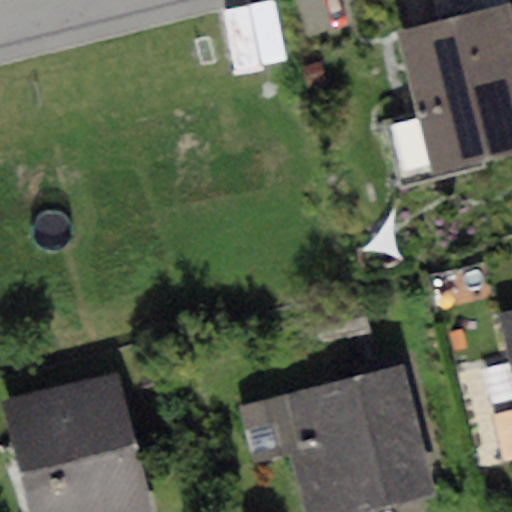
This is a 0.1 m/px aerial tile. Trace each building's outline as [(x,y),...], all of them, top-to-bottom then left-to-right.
[(511,34),(505,7),(396,33),(417,120),(391,127),(405,186),(511,160),(511,34)] [(319,60),(301,65),(307,87),(325,82),(319,60)] [(511,311),(501,314),(511,358),(511,311)] [(318,323),(323,347),(372,337),(367,313),(318,323)] [(400,366),(238,405),(252,461),(289,452),(303,511),(360,511),(431,495),(400,366)] [(151,511),(118,373),(1,402),(28,511),(151,511)]
